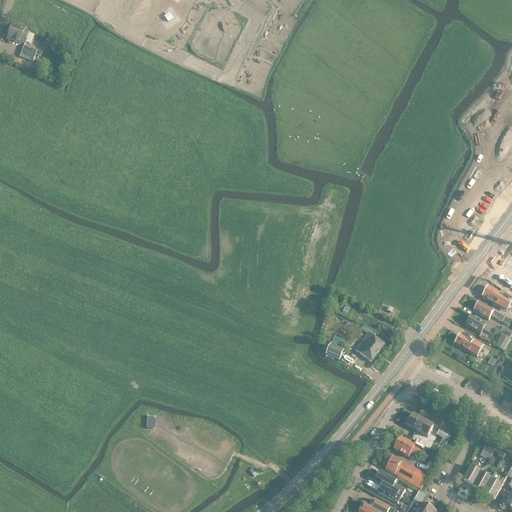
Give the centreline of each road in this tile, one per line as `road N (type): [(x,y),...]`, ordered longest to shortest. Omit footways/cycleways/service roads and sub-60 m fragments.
road 1 (tertiary): [(267,511),(401,358)]
road 2 (tertiary): [(401,358),(511,211)]
road 3 (residential): [(335,511),(377,434),(423,373)]
road 4 (residential): [(471,509),(445,489),(490,411)]
